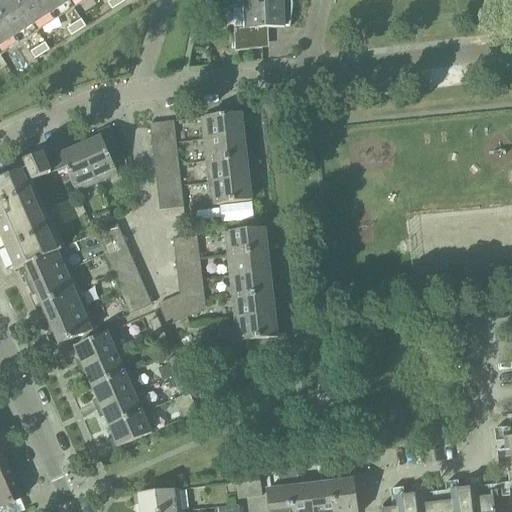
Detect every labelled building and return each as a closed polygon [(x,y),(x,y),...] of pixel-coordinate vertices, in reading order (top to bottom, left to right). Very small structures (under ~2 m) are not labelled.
[(0,49),(76,0),(4,0),(7,3),(0,7),(0,49)] [(123,0),(114,0),(107,5),(112,11),(126,3),(123,0)] [(242,0),(242,8),(292,6),(290,0),(242,0)] [(292,6),(242,8),(243,30),(234,31),(234,53),(262,50),(261,30),(284,29),(284,28),(288,28),(290,28),(292,6)] [(81,22),(67,31),(72,37),(85,29),(81,22)] [(44,45),(31,54),(35,61),(49,52),(47,50),(46,48),(44,45)] [(243,137),(241,116),(201,120),(203,142),(243,137)] [(149,126),(150,134),(166,133),(165,124),(149,126)] [(100,138),(80,147),(96,184),(117,176),(108,156),(112,154),(119,151),(109,130),(98,134),(99,136),(100,138)] [(246,159),(243,137),(203,142),(206,163),(246,159)] [(152,148),(153,157),(169,155),(168,146),(152,148)] [(80,147),(59,156),(45,162),(42,156),(23,164),(30,180),(32,183),(65,169),(76,193),(96,184),(80,147)] [(206,163),(208,185),(249,180),(246,159),(206,163)] [(171,167),(154,169),(155,178),(172,176),(171,167)] [(21,173),(0,181),(0,236),(15,270),(12,271),(24,267),(57,252),(56,252),(21,173)] [(251,202),(249,180),(208,185),(211,206),(251,202)] [(173,188),(157,190),(158,199),(174,197),(173,188)] [(96,227),(97,228),(112,222),(108,213),(93,220),(96,227)] [(225,235),(227,256),(267,252),(265,230),(225,235)] [(125,246),(122,238),(107,244),(110,253),(125,246)] [(189,238),(173,240),(174,248),(190,247),(190,243),(189,238)] [(61,250),(57,252),(24,267),(12,271),(12,272),(24,267),(33,286),(70,270),(61,250)] [(270,273),(267,252),(227,256),(229,278),(270,273)] [(134,266),(130,258),(115,264),(119,272),(134,266)] [(191,260),(175,261),(176,270),(193,268),(191,260)] [(79,290),(70,270),(33,286),(41,306),(79,290)] [(270,273),(229,278),(232,300),(272,295),(270,273)] [(128,293),(143,286),(139,278),(124,284),(128,293)] [(87,310),(79,290),(41,306),(50,326),(87,310)] [(197,303),(196,294),(179,296),(183,304),(197,303)] [(232,300),(234,321),(275,317),(272,295),(232,300)] [(198,314),(197,303),(183,304),(179,296),(169,300),(178,322),(198,314)] [(152,306),(148,298),(133,304),(136,313),(152,306)] [(169,300),(158,305),(167,327),(178,322),(169,300)] [(96,330),(87,310),(50,326),(59,346),(96,330)] [(277,338),(275,317),(234,321),(237,343),(277,338)] [(149,323),(156,338),(164,334),(157,319),(149,323)] [(74,348),(83,368),(120,352),(112,332),(74,348)] [(164,334),(156,338),(162,353),(170,349),(164,334)] [(129,373),(120,352),(83,368),(92,388),(129,373)] [(166,362),(173,377),(181,373),(174,358),(172,359),(166,362)] [(129,373),(92,388),(100,409),(138,393),(129,373)] [(187,388),(181,373),(173,377),(179,392),(187,388)] [(146,413),(138,393),(100,409),(109,429),(146,413)] [(198,414),(195,405),(179,412),(183,420),(198,414)] [(146,413),(109,429),(118,449),(155,433),(146,413)] [(503,442),(502,430),(494,431),(495,443),(503,442)] [(504,452),(496,453),(498,466),(506,465),(504,452)] [(2,459),(1,459),(0,459),(0,483),(10,479),(2,461),(3,460),(2,459)] [(357,511),(353,481),(341,483),(339,464),(329,465),(334,511),(357,511)] [(313,511),(334,511),(329,465),(320,466),(322,485),(310,486),(313,511)] [(298,488),(296,469),(286,470),(291,511),(313,511),(310,486),(298,488)] [(291,511),(286,470),(277,471),(279,490),(267,491),(269,511),(291,511)] [(259,473),(247,475),(250,499),(262,497),(259,473)] [(250,499),(247,475),(235,476),(238,500),(250,499)] [(11,479),(10,479),(0,483),(0,509),(21,501),(20,499),(19,500),(11,481),(12,481),(11,479)] [(467,490),(480,488),(479,481),(466,482),(467,490)] [(446,493),(458,491),(457,484),(445,485),(446,493)] [(509,498),(508,485),(500,486),(502,499),(509,498)] [(424,488),(412,489),(413,497),(425,495),(424,488)] [(404,498),(402,490),(390,492),(391,499),(404,498)] [(137,496),(139,511),(180,511),(178,491),(137,496)] [(494,511),(494,509),(492,493),(490,494),(491,499),(478,500),(477,496),(451,499),(452,503),(422,507),(422,502),(396,506),(397,510),(383,511),(383,507),(381,508),(381,511),(494,511)]
